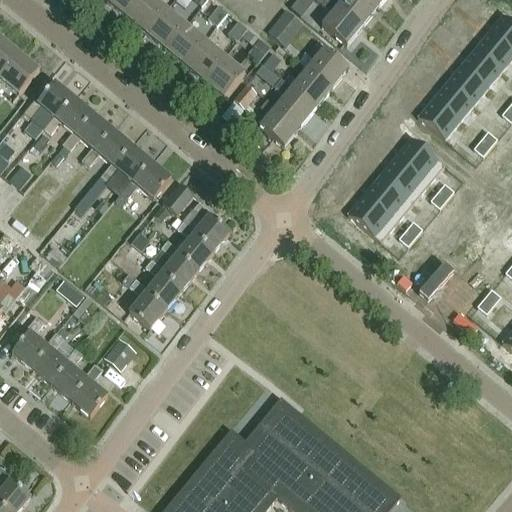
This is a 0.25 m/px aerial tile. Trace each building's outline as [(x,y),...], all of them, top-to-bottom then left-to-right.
[(111,0),(106,7),(126,23),(144,0),(111,0)] [(148,0),(144,0),(126,23),(145,39),(166,14),(148,0)] [(202,0),(185,0),(200,12),(207,4),(202,0)] [(303,18),(317,0),(302,0),(294,10),(303,18)] [(362,32),(378,12),(363,0),(346,0),(337,11),(362,32)] [(363,0),(378,12),(388,0),(363,0)] [(345,51),(361,33),(362,32),(337,11),(328,3),(321,11),(331,19),(321,31),(345,51)] [(216,32),(220,28),(227,20),(218,12),(207,25),(216,32)] [(166,14),(145,39),(165,55),(185,30),(166,14)] [(285,54),(300,36),(303,33),(285,18),(266,39),(285,54)] [(511,27),(501,19),(487,37),(511,57),(511,27)] [(241,42),(246,36),(237,28),(227,41),(236,48),(241,42)] [(185,30),(165,55),(184,71),(205,46),(185,30)] [(252,51),(257,45),(246,36),(241,42),(252,51)] [(511,61),(511,57),(487,37),(473,54),(500,76),(511,61)] [(0,44),(0,43),(0,83),(20,60),(0,44)] [(205,46),(184,71),(204,87),(224,62),(205,46)] [(331,94),(348,74),(322,53),(306,73),(331,94)] [(500,76),(473,54),(459,71),(486,93),(500,76)] [(271,76),(280,66),(272,59),(264,70),(271,76)] [(20,60),(0,83),(0,85),(20,101),(40,76),(20,60)] [(224,62),(204,87),(223,103),(244,78),(224,62)] [(486,93),(459,71),(445,88),(472,110),(486,93)] [(290,92),(274,79),(265,72),(258,80),(283,101),(274,112),(299,133),(315,113),(290,92)] [(315,113),(331,94),(306,73),(290,92),(315,113)] [(55,126),(73,104),(53,88),(36,109),(34,107),(23,119),(30,125),(40,113),(51,123),(55,126)] [(472,110),(445,88),(431,105),(458,127),(472,110)] [(257,98),(246,90),(233,105),(244,114),(257,98)] [(51,123),(42,135),(49,141),(59,129),(71,139),(74,142),(92,120),(73,104),(55,126),(51,123)] [(299,133),(274,112),(266,105),(259,113),(268,120),(258,132),(283,153),(299,133)] [(458,127),(431,105),(417,122),(444,145),(458,127)] [(511,124),(511,114),(504,107),(499,114),(511,125),(511,124)] [(71,139),(61,150),(69,157),(79,145),(91,155),(94,158),(112,136),(92,120),(74,142),(71,139)] [(494,146),(481,135),(476,141),(489,152),(494,146)] [(113,173),(131,152),(112,136),(94,158),(91,155),(81,167),(88,173),(98,161),(109,170),(113,173)] [(489,152),(476,141),(471,148),(484,158),(489,152)] [(445,171),(411,144),(395,163),(429,191),(445,171)] [(13,158),(1,148),(0,148),(0,159),(7,166),(13,158)] [(109,170),(99,182),(107,189),(117,177),(129,186),(132,189),(150,168),(131,152),(113,173),(109,170)] [(511,158),(412,284),(443,308),(480,262),(475,258),(508,217),(511,219),(511,158)] [(429,191),(395,163),(379,182),(413,210),(429,191)] [(129,186),(119,198),(126,205),(137,192),(153,205),(170,184),(150,168),(132,189),(129,186)] [(30,179),(21,171),(8,186),(18,194),(30,179)] [(413,210),(379,182),(364,201),(397,229),(413,210)] [(451,199),(438,188),(432,194),(446,205),(451,199)] [(177,223),(187,211),(195,201),(180,189),(162,210),(177,223)] [(446,205),(432,194),(427,200),(441,211),(446,205)] [(397,229),(364,201),(348,221),(381,248),(397,229)] [(192,242),(213,259),(229,239),(209,222),(212,219),(199,208),(192,216),(205,226),(195,238),(192,242)] [(159,227),(167,217),(161,213),(154,222),(159,227)] [(420,237),(406,226),(401,232),(414,243),(420,237)] [(192,242),(195,238),(183,227),(176,235),(189,245),(179,257),(176,261),(197,278),(213,259),(192,242)] [(414,243),(401,232),(396,238),(409,249),(414,243)] [(141,257),(149,247),(139,239),(131,249),(141,257)] [(163,276),(160,280),(181,297),(197,278),(176,261),(179,257),(166,246),(161,253),(173,264),(163,276)] [(165,317),(181,297),(160,280),(163,276),(151,266),(144,274),(157,284),(147,296),(144,299),(165,317)] [(140,303),(128,319),(149,336),(165,317),(144,299),(147,296),(135,285),(128,293),(140,303)] [(503,308),(489,297),(484,304),(497,315),(503,308)] [(0,316),(1,316),(4,319),(14,306),(7,300),(0,308),(0,316)] [(497,315),(484,304),(479,310),(492,321),(497,315)] [(47,354),(44,352),(33,342),(43,330),(35,323),(25,335),(28,337),(10,359),(30,375),(47,354)] [(511,336),(503,348),(511,355),(511,336)] [(64,368),(53,358),(63,346),(55,339),(44,352),(47,354),(30,375),(50,391),(67,370),(64,368)] [(121,377),(136,358),(119,345),(105,364),(121,377)] [(86,386),(84,384),(72,374),(82,361),(74,355),(64,368),(67,370),(50,391),(69,407),(86,386)] [(91,390),(102,377),(94,371),(84,384),(86,386),(69,407),(89,423),(106,402),(91,390)] [(393,511),(400,503),(280,404),(244,447),(230,435),(166,511),(269,511),(277,504),(286,511),(393,511)] [(0,511),(1,511),(22,511),(30,503),(9,486),(11,484),(0,474),(0,487),(5,491),(0,497),(0,511)]
